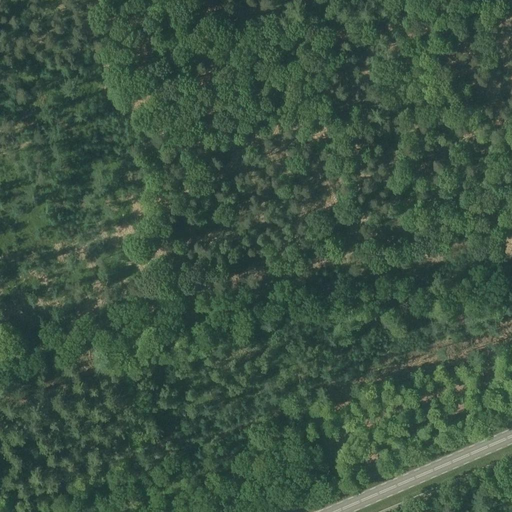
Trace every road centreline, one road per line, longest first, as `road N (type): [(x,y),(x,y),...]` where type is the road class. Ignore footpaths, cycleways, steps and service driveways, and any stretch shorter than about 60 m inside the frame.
road 1 (track): [(0,353),(170,307),(255,294),(511,279)]
road 2 (primary): [(338,511),(511,436)]
